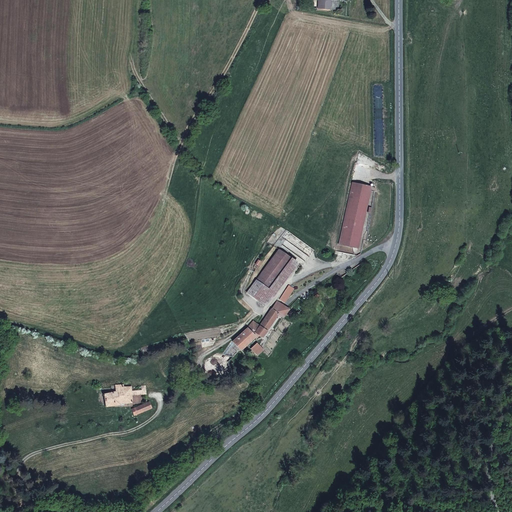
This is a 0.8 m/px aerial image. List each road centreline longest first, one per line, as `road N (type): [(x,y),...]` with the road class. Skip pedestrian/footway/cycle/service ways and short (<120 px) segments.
road 1 (secondary): [(398,0),(399,217),(389,260),(264,412),(156,511)]
road 2 (unknown): [(264,412),(235,407),(208,416),(140,476)]
